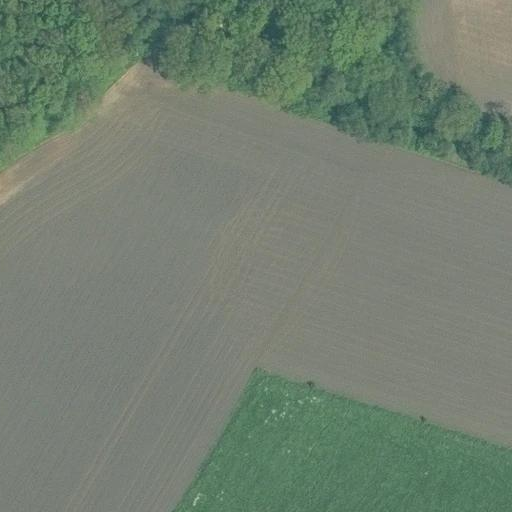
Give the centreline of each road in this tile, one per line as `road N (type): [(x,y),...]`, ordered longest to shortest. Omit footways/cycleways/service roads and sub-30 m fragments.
road 1 (track): [(288,0),(153,19),(100,3),(73,6),(46,20),(0,68)]
road 2 (track): [(409,148),(373,0)]
